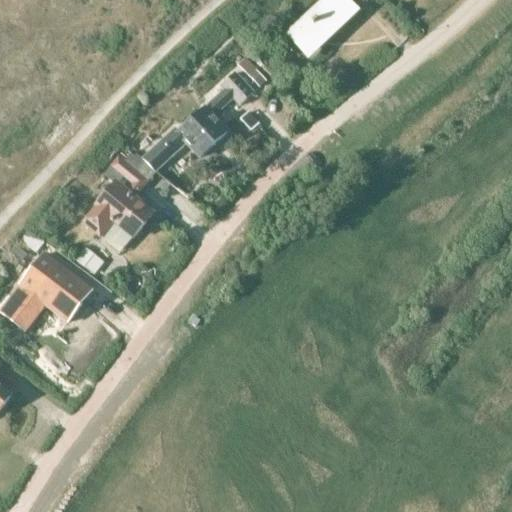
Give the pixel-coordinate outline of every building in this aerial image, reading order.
[(323,0),(286,35),(298,47),(307,39),(317,50),(357,12),(346,1),(346,0),(323,0)] [(244,59),(237,66),(259,89),(266,83),(256,72),(244,59)] [(142,161),(140,163),(155,175),(159,170),(186,144),(201,160),(228,135),(213,120),(233,100),(240,107),(253,95),(234,74),(220,87),(223,91),(206,108),(205,107),(178,132),(175,129),(141,160),(142,161)] [(85,221),(83,224),(101,238),(113,222),(133,239),(152,216),(137,204),(141,200),(138,198),(155,175),(140,163),(135,167),(120,153),(105,173),(116,181),(93,209),(94,210),(84,221),(85,221)] [(67,326),(92,293),(80,283),(74,290),(57,276),(62,269),(50,259),(27,289),(22,285),(0,313),(25,333),(45,308),(67,326)] [(0,387),(0,367),(2,365),(0,364),(0,412),(12,396),(0,387)]
